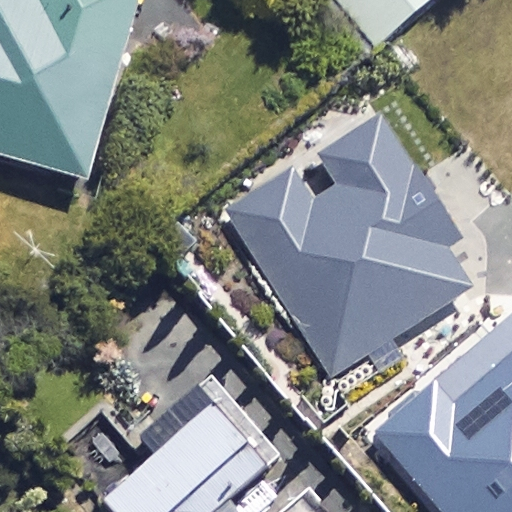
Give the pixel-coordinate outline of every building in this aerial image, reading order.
[(160,0),(0,0),(0,162),(101,193),(160,0)] [(319,0),(376,61),(442,0),(319,0)] [(226,206),(333,374),(472,287),(447,248),(463,238),(384,113),(315,156),(334,185),(310,200),(289,167),(226,206)] [(511,511),(511,315),(374,432),(442,511),(511,511)] [(163,465),(111,508),(113,511),(235,511),(284,472),(208,379),(139,436),(163,465)]
